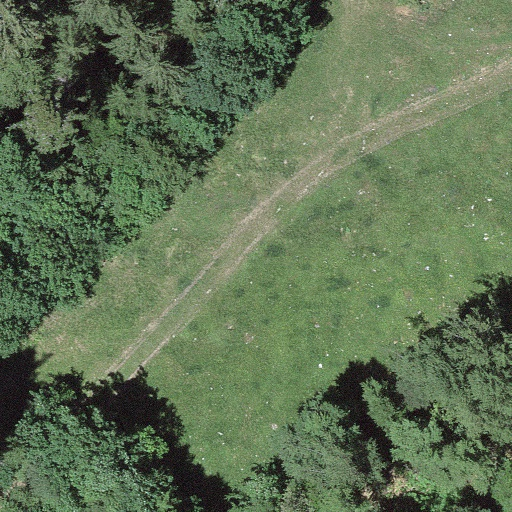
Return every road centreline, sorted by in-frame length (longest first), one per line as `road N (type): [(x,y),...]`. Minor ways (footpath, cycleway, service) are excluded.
road 1 (track): [(511,109),(269,224),(0,476)]
road 2 (track): [(269,224),(375,0)]
